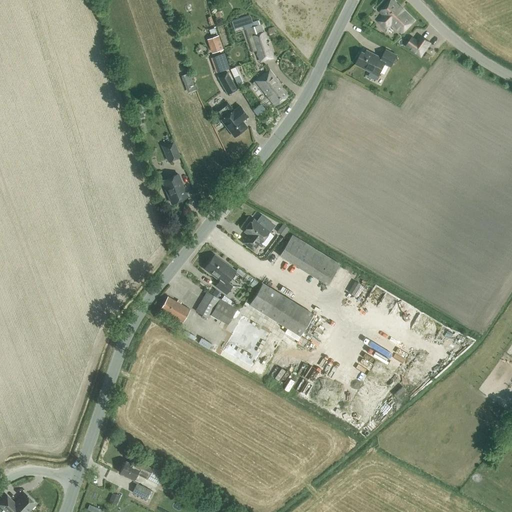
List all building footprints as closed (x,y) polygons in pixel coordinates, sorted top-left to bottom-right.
[(377,21),(385,28),(391,23),(402,33),(414,20),(393,0),(390,0),(379,11),(383,15),(377,21)] [(253,35),(252,35),(257,50),(255,51),(259,62),(273,58),(271,50),(269,51),(262,32),(260,24),(250,27),(253,35)] [(206,39),(211,53),(223,48),(218,35),(206,39)] [(418,44),(411,39),(407,45),(421,54),(429,42),(422,37),(418,44)] [(356,63),(379,75),(385,63),(391,66),(397,55),(386,49),(382,58),(367,50),(365,53),(362,51),(356,63)] [(230,69),(233,76),(237,85),(244,82),(237,66),(230,69)] [(255,80),(274,105),(287,95),(279,85),(280,83),(269,69),(255,80)] [(181,75),(187,93),(195,90),(189,73),(181,75)] [(215,78),(225,95),(234,90),(224,73),(215,78)] [(214,111),(221,120),(234,136),(247,126),(242,121),(248,116),(240,106),(234,110),(233,110),(227,102),(214,111)] [(163,145),(169,161),(180,157),(174,141),(163,145)] [(178,173),(161,180),(171,203),(187,196),(178,173)] [(247,236),(242,241),(253,250),(259,242),(260,243),(269,231),(253,218),(252,220),(249,221),(246,226),(246,228),(244,230),(249,234),(248,236),(247,236)] [(276,227),(280,233),(287,228),(282,222),(276,227)] [(279,255),(327,284),(340,263),(292,234),(279,255)] [(236,270),(214,254),(203,267),(219,279),(215,285),(226,293),(231,285),(227,282),(236,270)] [(354,295),(360,284),(355,281),(348,292),(354,295)] [(250,304),(300,335),(313,314),(262,282),(249,303),(250,304)] [(207,291),(195,310),(208,318),(210,314),(227,324),(237,308),(207,291)] [(161,309),(182,321),(189,308),(168,296),(161,309)] [(348,312),(347,317),(345,317),(344,324),(359,328),(362,315),(348,312)] [(244,331),(251,319),(239,313),(232,325),(244,331)] [(272,334),(278,330),(275,324),(268,327),(272,334)] [(369,325),(366,329),(383,337),(385,333),(369,325)] [(316,341),(335,355),(339,351),(320,336),(316,341)] [(397,365),(402,358),(383,346),(379,352),(397,365)] [(442,362),(451,357),(448,352),(439,358),(442,362)] [(422,369),(427,374),(432,367),(415,354),(408,364),(419,372),(422,369)] [(288,388),(293,377),(281,371),(275,382),(288,388)] [(315,377),(309,386),(314,390),(321,381),(315,377)] [(135,455),(131,463),(126,460),(120,472),(134,479),(137,473),(155,482),(159,485),(166,472),(161,469),(153,465),(135,455)] [(132,492),(146,499),(150,490),(137,483),(132,492)] [(121,494),(114,491),(110,501),(116,504),(121,494)] [(7,495),(0,502),(0,504),(7,511),(28,511),(30,511),(30,509),(36,503),(25,493),(15,503),(7,495)]
